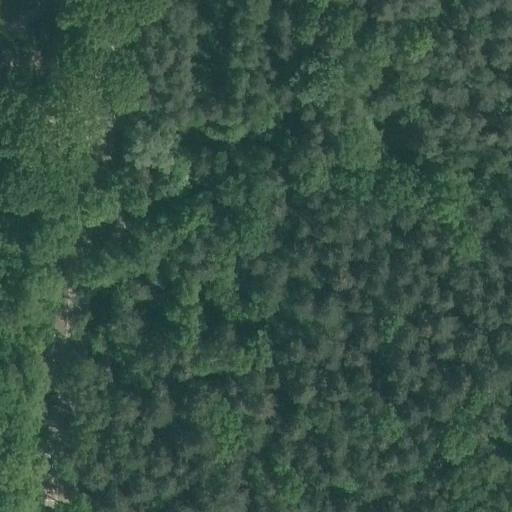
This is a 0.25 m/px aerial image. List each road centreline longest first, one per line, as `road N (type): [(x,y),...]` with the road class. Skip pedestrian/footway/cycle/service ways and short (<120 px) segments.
road 1 (unclassified): [(66,511),(90,120)]
road 2 (unclassified): [(90,120),(115,0)]
